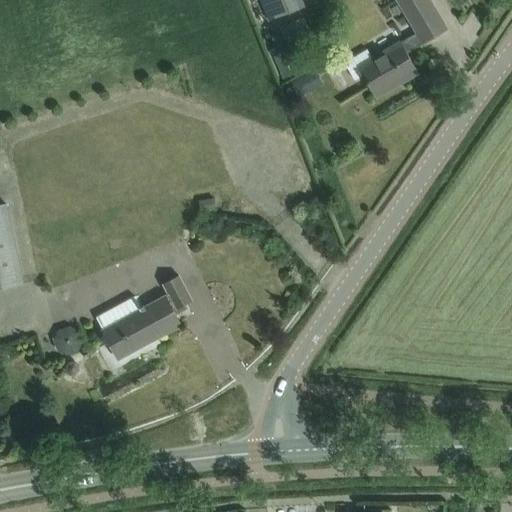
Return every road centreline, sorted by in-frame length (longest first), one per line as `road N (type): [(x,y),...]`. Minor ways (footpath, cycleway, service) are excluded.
road 1 (unclassified): [(282,383),(511,51)]
road 2 (secondary): [(0,490),(254,452)]
road 3 (secondary): [(300,449),(511,448)]
